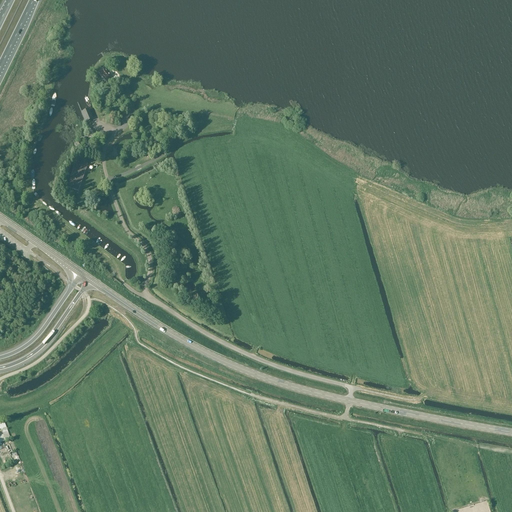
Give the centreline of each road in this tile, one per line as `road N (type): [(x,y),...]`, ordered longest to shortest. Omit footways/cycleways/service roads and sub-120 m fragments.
road 1 (secondary): [(348,400),(210,355),(90,280)]
road 2 (unclassified): [(351,387),(228,345),(145,288)]
road 3 (secondary): [(511,432),(348,400)]
road 4 (motorway): [(0,367),(46,341),(90,280)]
